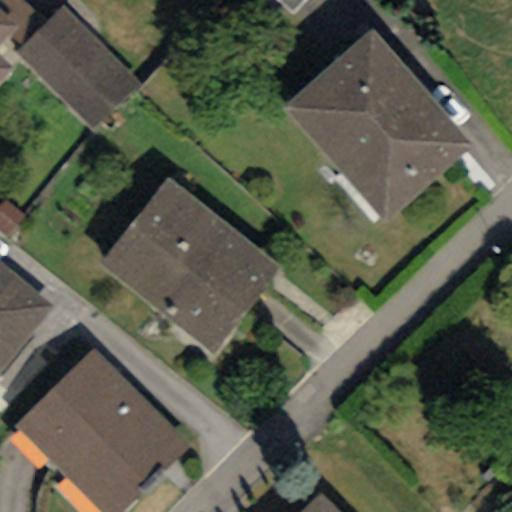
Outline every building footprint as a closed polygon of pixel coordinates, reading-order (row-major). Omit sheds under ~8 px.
[(17,0),(0,0),(0,13),(15,27),(6,37),(19,49),(44,24),(17,0)] [(270,0),(284,16),(302,0),(270,0)] [(19,49),(15,52),(93,132),(140,87),(63,7),(44,24),(19,49)] [(15,27),(0,13),(0,82),(12,69),(0,58),(0,44),(6,37),(15,27)] [(371,30),(281,107),(382,222),(471,144),(371,30)] [(279,267),(168,179),(99,264),(210,353),(279,267)] [(0,372),(53,306),(0,264),(0,372)] [(124,511),(189,448),(92,351),(15,427),(99,511),(124,511)] [(336,511),(319,494),(300,511),(336,511)]
